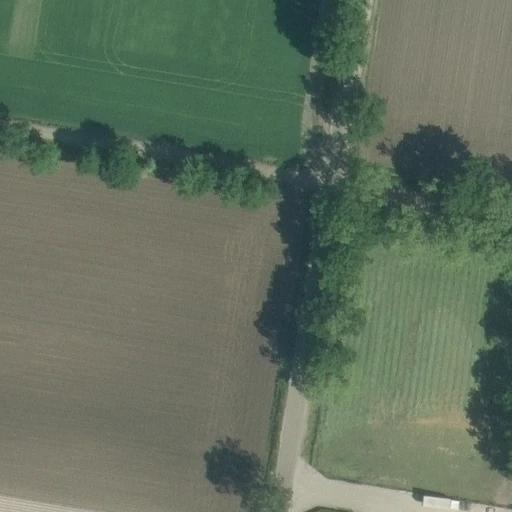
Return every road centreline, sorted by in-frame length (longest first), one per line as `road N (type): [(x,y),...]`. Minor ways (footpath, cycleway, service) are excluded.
road 1 (track): [(0,130),(511,216)]
road 2 (tertiary): [(331,188),(279,511)]
road 3 (tertiary): [(331,188),(361,0)]
